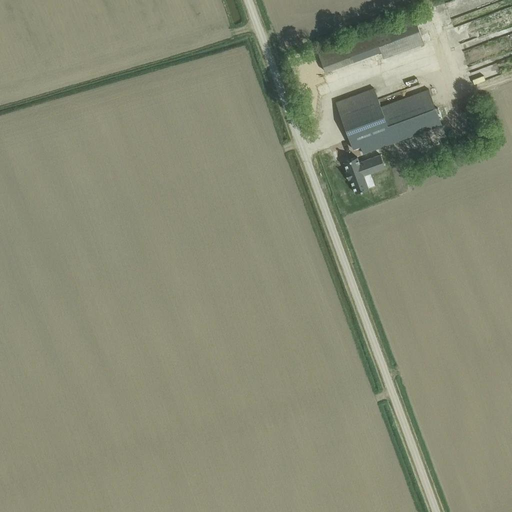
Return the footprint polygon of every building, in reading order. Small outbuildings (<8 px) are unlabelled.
[(325,71),(421,36),(415,18),(318,54),(325,71)] [(495,33),(483,35),(484,41),(496,38),(495,33)] [(466,39),(468,45),(481,42),(480,36),(466,39)] [(477,77),(511,66),(511,55),(474,67),(477,77)] [(430,62),(394,74),(399,88),(438,75),(435,67),(432,68),(430,62)] [(336,101),(353,149),(360,146),(363,153),(441,124),(428,89),(380,106),(374,88),(336,101)] [(357,166),(344,171),(347,180),(346,181),(348,189),(350,188),(355,203),(369,198),(364,185),(385,177),(381,164),(359,172),(358,169),(357,166)]
